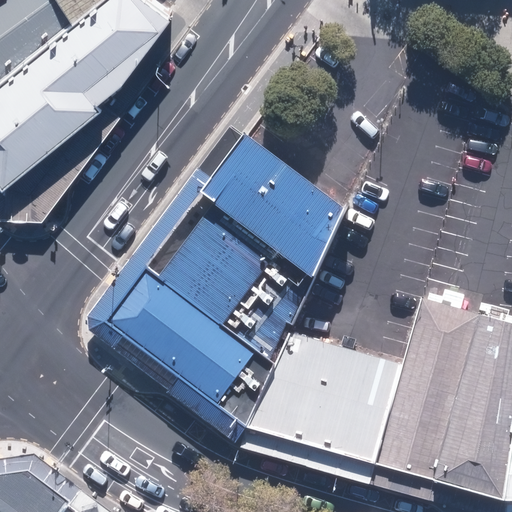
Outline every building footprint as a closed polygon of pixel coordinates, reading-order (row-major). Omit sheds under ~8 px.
[(0,0),(0,74),(89,0),(0,0)] [(176,5),(168,0),(89,0),(0,74),(0,165),(7,174),(106,94),(103,89),(128,68),(176,5)] [(0,209),(45,211),(49,205),(67,181),(142,81),(128,68),(103,89),(106,94),(7,174),(0,165),(0,209)] [(356,200),(258,127),(221,175),(212,187),(224,196),(167,272),(154,262),(113,317),(254,422),(295,330),(325,268),(356,200)] [(212,187),(221,175),(204,165),(93,313),(94,328),(242,440),(254,422),(113,317),(154,262),(212,187)] [(409,361),(381,459),(511,496),(511,490),(511,314),(430,293),(409,361)] [(295,330),(254,422),(381,459),(409,361),(295,330)] [(381,459),(254,422),(246,443),(486,511),(511,511),(511,496),(381,459)] [(0,474),(29,471),(70,502),(69,507),(76,511),(119,511),(33,454),(0,458),(0,474)] [(64,511),(69,507),(70,502),(29,471),(0,474),(0,511),(64,511)]
